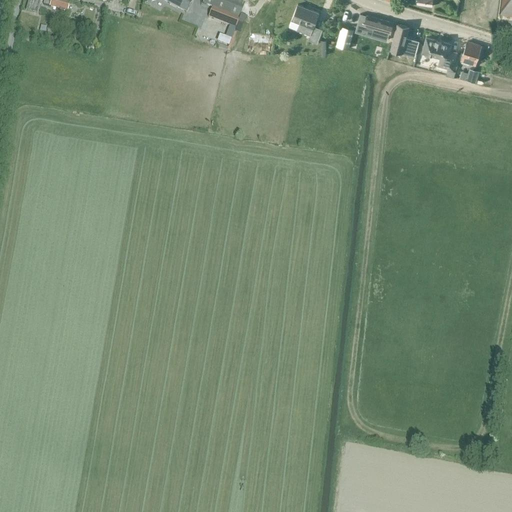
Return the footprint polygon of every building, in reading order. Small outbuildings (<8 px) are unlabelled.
[(44,0),(43,5),(49,6),(49,7),(67,12),(70,4),(57,0),(44,0)] [(165,0),(188,12),(194,0),(165,0)] [(236,27),(245,3),(245,2),(240,0),(204,0),(203,4),(213,7),(209,17),(236,27)] [(511,0),(502,0),(500,17),(511,19),(511,0)] [(292,21),(299,23),(297,30),(310,35),(308,40),(317,43),(322,30),(313,26),(318,13),(298,5),(292,21)] [(361,13),(356,32),(362,34),(371,36),(387,41),(389,33),(389,32),(391,32),(393,22),(361,13)] [(394,40),(391,50),(402,53),(414,56),(419,41),(405,37),(408,27),(398,24),(394,40)] [(342,26),(337,45),(349,48),(354,30),(342,26)] [(252,38),(269,40),(270,32),(253,30),(252,38)] [(427,37),(426,38),(427,38),(423,53),(425,53),(426,56),(430,57),(432,55),(441,58),(439,65),(453,69),(457,53),(458,53),(458,52),(457,52),(450,50),(452,45),(452,44),(442,41),(437,40),(438,40),(437,40),(427,37)] [(482,46),(468,41),(462,60),(476,65),(480,53),(481,53),(482,53),(484,47),(482,47),(482,46)] [(462,71),(460,78),(466,80),(476,83),(479,71),(469,69),(468,73),(462,71)]
